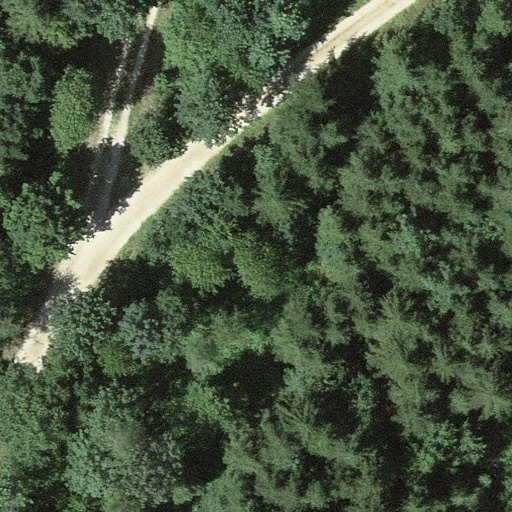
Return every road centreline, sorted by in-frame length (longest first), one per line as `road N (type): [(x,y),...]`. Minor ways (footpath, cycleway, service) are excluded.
road 1 (track): [(0,398),(69,268),(147,0)]
road 2 (track): [(381,0),(273,79),(69,268)]
